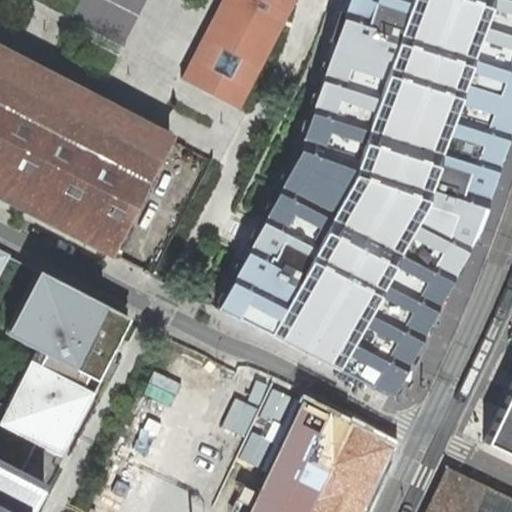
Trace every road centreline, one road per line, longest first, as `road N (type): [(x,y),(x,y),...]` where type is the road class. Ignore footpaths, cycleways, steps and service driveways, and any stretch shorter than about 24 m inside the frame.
road 1 (residential): [(0,226),(438,445)]
road 2 (tertiary): [(438,445),(511,284)]
